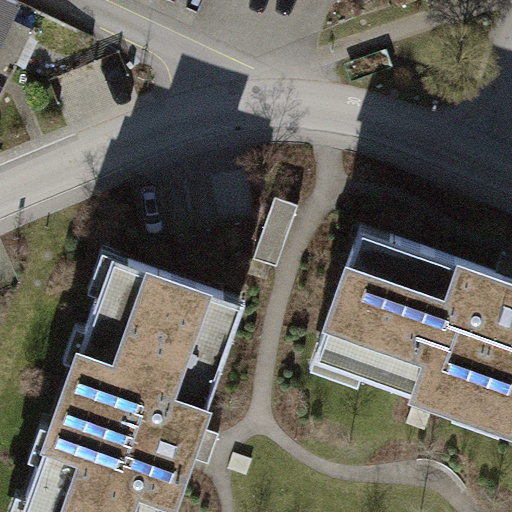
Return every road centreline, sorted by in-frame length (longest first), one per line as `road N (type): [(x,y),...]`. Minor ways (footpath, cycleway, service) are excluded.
road 1 (residential): [(231,97),(319,99),(404,122),(502,163)]
road 2 (residential): [(0,183),(231,97)]
road 3 (residential): [(231,97),(179,49),(73,0)]
